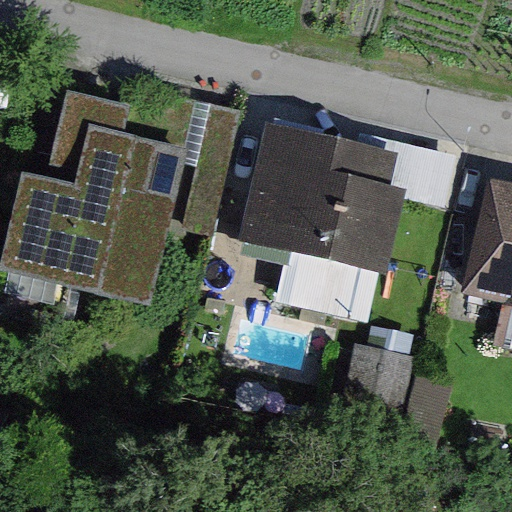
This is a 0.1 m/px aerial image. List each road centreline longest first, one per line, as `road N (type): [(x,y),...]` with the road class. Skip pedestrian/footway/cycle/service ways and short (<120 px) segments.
road 1 (residential): [(511,124),(0,8)]
road 2 (residential): [(0,477),(151,511)]
